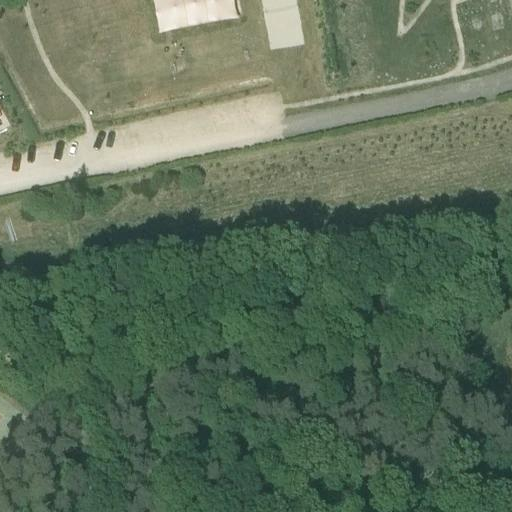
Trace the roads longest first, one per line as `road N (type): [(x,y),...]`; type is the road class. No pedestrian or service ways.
road 1 (track): [(0,252),(156,266),(511,216)]
road 2 (track): [(0,343),(38,375),(79,511)]
